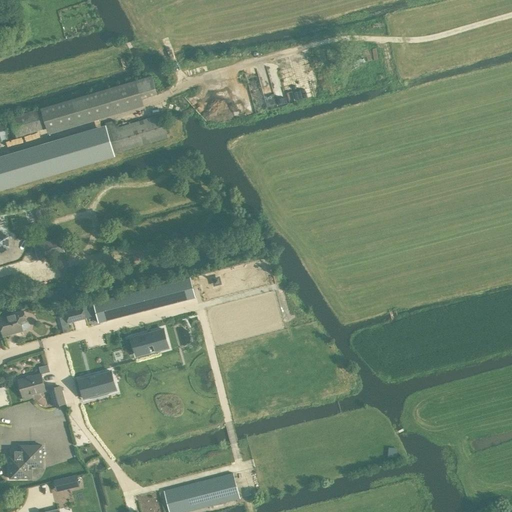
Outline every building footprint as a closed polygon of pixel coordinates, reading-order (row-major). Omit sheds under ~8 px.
[(48,134),(116,114),(144,106),(142,99),(157,94),(152,76),(10,118),(16,138),(46,129),(48,134)] [(160,114),(108,131),(116,153),(167,138),(160,114)] [(4,121),(0,121),(0,142),(9,140),(4,122),(4,121)] [(92,137),(0,164),(0,190),(100,161),(96,149),(92,137)] [(9,215),(11,225),(28,221),(28,222),(44,218),(41,209),(25,213),(25,211),(9,215)] [(85,223),(66,228),(69,239),(88,233),(85,223)] [(0,231),(0,254),(10,249),(9,236),(0,231)] [(61,237),(34,245),(38,261),(65,253),(61,237)] [(7,264),(0,266),(0,296),(15,292),(7,264)] [(60,269),(64,285),(82,280),(78,265),(60,269)] [(94,305),(83,308),(86,318),(97,315),(99,323),(196,298),(190,278),(94,303),(94,305)] [(66,316),(59,318),(61,325),(68,323),(86,318),(83,308),(65,312),(66,316)] [(24,311),(0,317),(0,323),(3,336),(23,330),(20,322),(26,320),(24,311)] [(164,328),(131,337),(137,358),(169,349),(164,328)] [(111,370),(78,379),(84,400),(117,391),(111,370)] [(41,374),(19,380),(24,400),(33,398),(32,395),(46,391),(41,374)] [(61,386),(49,389),(54,407),(55,412),(67,409),(66,403),(61,386)] [(10,479),(27,479),(32,479),(32,468),(43,467),(42,445),(20,446),(21,451),(15,451),(15,457),(10,457),(10,479)] [(388,448),(387,457),(397,457),(397,448),(388,448)] [(176,488),(164,491),(169,511),(186,511),(209,506),(240,498),(233,473),(210,479),(176,488)] [(77,475),(59,479),(62,490),(80,485),(77,475)]
